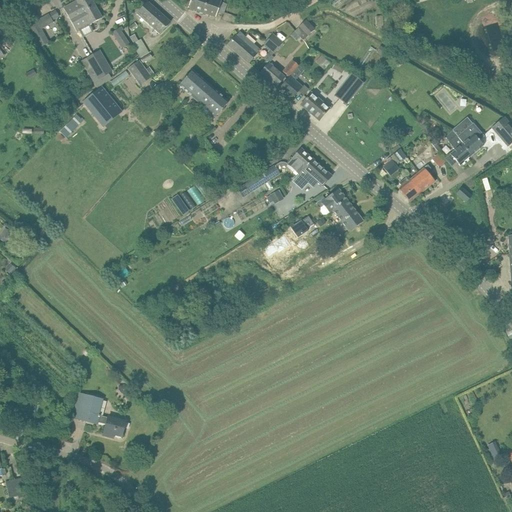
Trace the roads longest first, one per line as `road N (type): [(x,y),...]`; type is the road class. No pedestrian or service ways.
road 1 (tertiary): [(511,330),(477,278),(161,0)]
road 2 (unclassified): [(140,511),(119,479),(96,466),(0,440)]
road 3 (track): [(314,0),(268,26),(194,28)]
